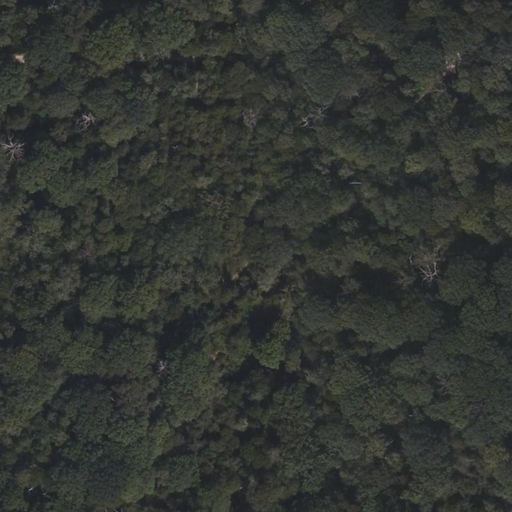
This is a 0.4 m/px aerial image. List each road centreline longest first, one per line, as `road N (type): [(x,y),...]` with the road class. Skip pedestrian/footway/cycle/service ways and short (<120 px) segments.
road 1 (track): [(0,498),(462,58)]
road 2 (track): [(0,56),(511,58)]
